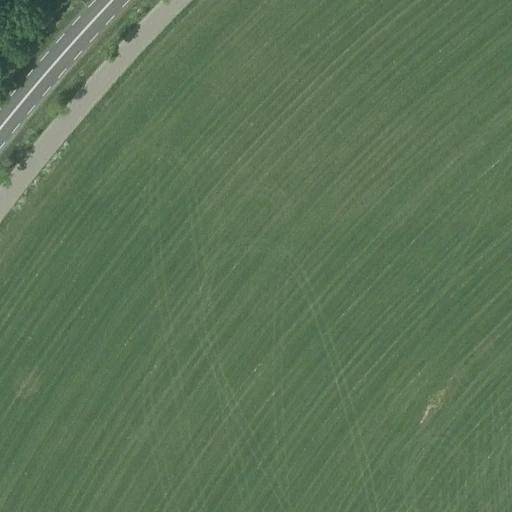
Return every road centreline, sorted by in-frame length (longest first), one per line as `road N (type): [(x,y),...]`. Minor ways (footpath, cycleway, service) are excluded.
road 1 (unclassified): [(180,0),(51,139),(0,208)]
road 2 (primary): [(0,129),(113,0)]
